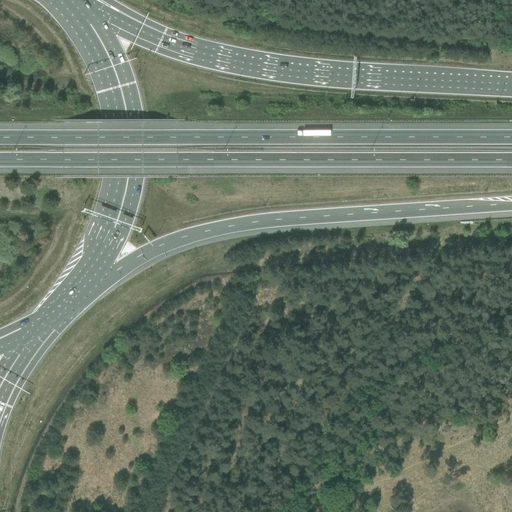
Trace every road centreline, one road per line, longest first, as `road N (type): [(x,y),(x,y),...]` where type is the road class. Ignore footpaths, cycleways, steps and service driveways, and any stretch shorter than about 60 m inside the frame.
road 1 (motorway): [(511,138),(0,137)]
road 2 (motorway): [(0,160),(511,160)]
road 3 (motorway): [(511,87),(263,70),(174,49),(64,5)]
road 4 (motorway): [(73,293),(160,245),(227,226),(511,205)]
road 5 (trunk): [(73,293),(119,213),(129,152),(113,69),(90,25),(64,5)]
